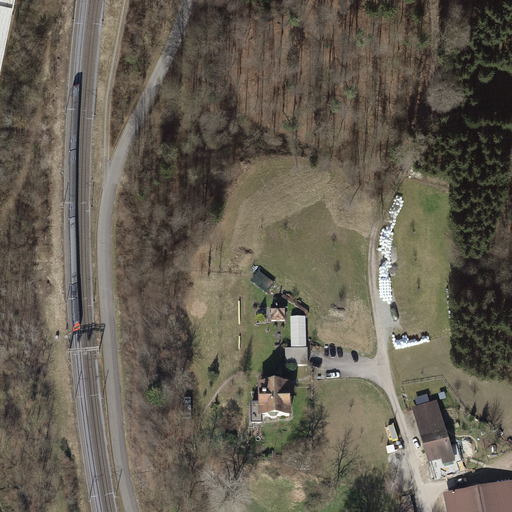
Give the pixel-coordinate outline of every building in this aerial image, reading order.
[(0,0),(0,76),(15,0),(0,0)] [(271,306),(271,321),(285,321),(285,305),(271,306)] [(291,317),(291,348),(306,348),(306,317),(291,317)] [(308,348),(285,349),(286,366),(308,365),(308,348)] [(291,383),(257,383),(258,402),(250,403),(250,424),(263,424),(263,417),(269,417),(270,419),(276,419),(277,417),(291,417),(291,383)] [(416,398),(419,405),(431,401),(429,394),(416,398)] [(437,401),(411,409),(429,465),(441,461),(443,466),(456,462),(437,401)] [(511,511),(511,481),(444,495),(447,511),(511,511)] [(410,496),(396,499),(398,511),(414,511),(413,503),(412,503),(410,496)]
